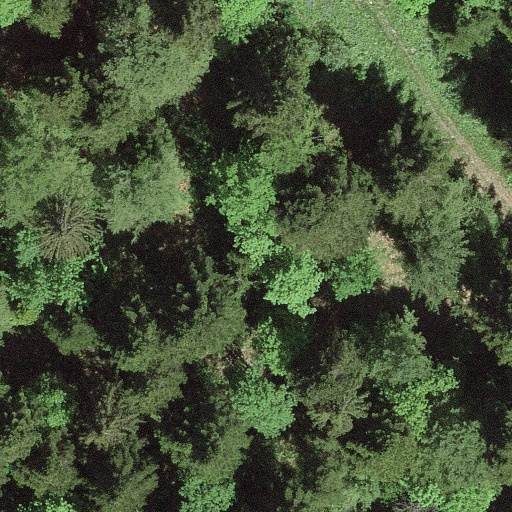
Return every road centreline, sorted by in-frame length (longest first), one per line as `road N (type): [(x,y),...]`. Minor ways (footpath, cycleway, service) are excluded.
road 1 (track): [(241,0),(0,219)]
road 2 (track): [(310,0),(511,213)]
